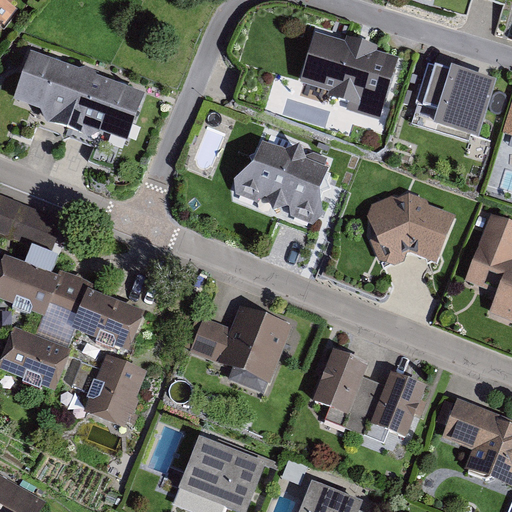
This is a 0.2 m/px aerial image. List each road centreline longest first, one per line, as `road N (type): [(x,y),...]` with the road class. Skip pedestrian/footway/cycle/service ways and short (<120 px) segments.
road 1 (residential): [(511,373),(141,226)]
road 2 (residential): [(248,0),(219,27),(141,226)]
road 3 (residential): [(511,60),(319,0)]
road 4 (residential): [(141,226),(0,172)]
